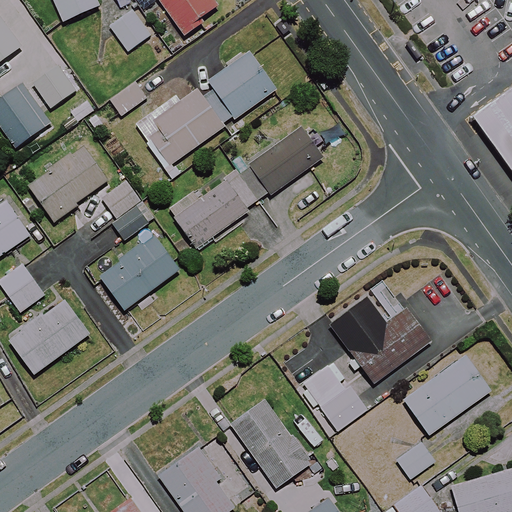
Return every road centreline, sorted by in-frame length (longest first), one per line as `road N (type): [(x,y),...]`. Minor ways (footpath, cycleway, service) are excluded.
road 1 (residential): [(0,489),(444,171)]
road 2 (tertiary): [(444,171),(320,0)]
